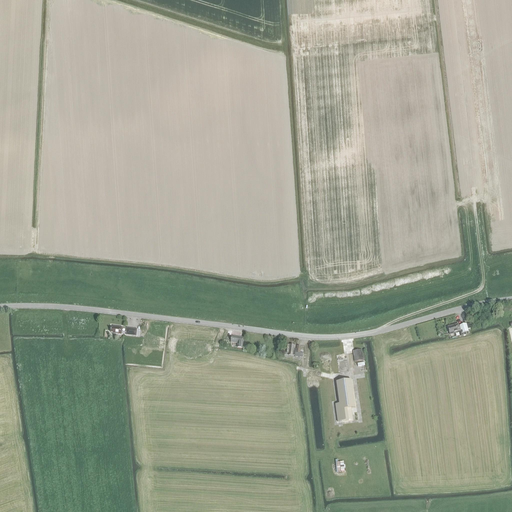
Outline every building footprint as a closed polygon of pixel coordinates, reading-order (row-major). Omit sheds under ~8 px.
[(449,333),(450,335),(454,334),(454,333),(460,331),(458,324),(449,327),(450,328),(448,328),(449,333)] [(467,324),(459,326),(462,334),(468,332),(468,330),(470,329),(469,324),(467,324)] [(113,334),(121,335),(122,328),(113,327),(113,328),(111,328),(111,333),(114,333),(113,334)] [(137,330),(127,328),(126,335),(136,337),(137,330)] [(239,340),(239,337),(233,337),(233,338),(231,337),(231,343),(238,344),(237,348),(242,349),(243,340),(239,340)] [(293,356),(295,356),(295,357),(303,358),(303,354),(300,353),(301,347),(297,346),(296,349),(295,349),(296,346),(287,345),(286,353),(288,354),(288,355),(293,356)] [(353,351),(355,362),(363,361),(362,350),(353,351)] [(333,393),(336,410),(347,409),(345,397),(353,396),(349,368),(334,371),(337,392),(333,393)] [(346,462),(338,462),(338,472),(346,472),(346,462)]
